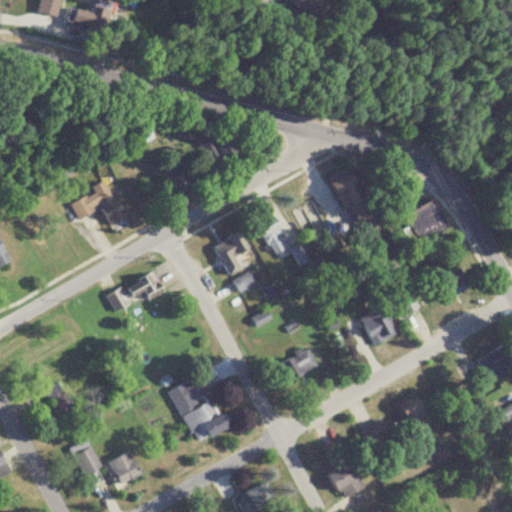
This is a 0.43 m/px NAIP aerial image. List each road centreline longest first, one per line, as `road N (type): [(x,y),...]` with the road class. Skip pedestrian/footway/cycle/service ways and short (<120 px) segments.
road 1 (tertiary): [(0,51),(400,156),(460,202),(511,294)]
road 2 (residential): [(140,511),(511,301)]
road 3 (residential): [(0,325),(295,154),(316,132)]
road 4 (residential): [(320,511),(159,232)]
road 5 (residential): [(0,407),(59,511)]
